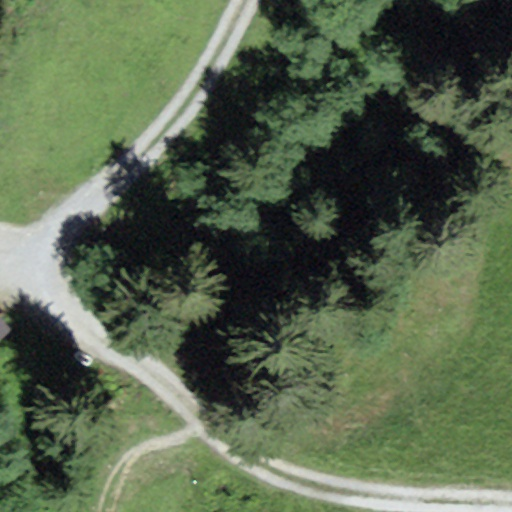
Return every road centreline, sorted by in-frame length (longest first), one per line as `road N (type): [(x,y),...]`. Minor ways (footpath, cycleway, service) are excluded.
road 1 (track): [(209,426),(32,264),(145,148),(237,0)]
road 2 (track): [(511,506),(330,489),(262,462),(209,426)]
